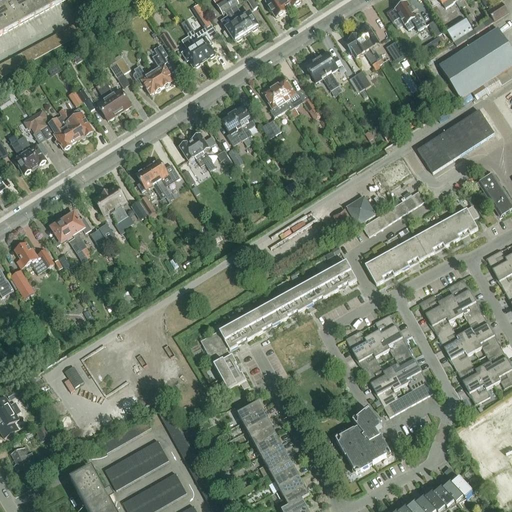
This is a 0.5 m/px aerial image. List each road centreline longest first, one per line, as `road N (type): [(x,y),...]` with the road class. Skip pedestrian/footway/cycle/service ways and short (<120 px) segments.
road 1 (residential): [(0,227),(362,0)]
road 2 (residential): [(346,511),(435,462),(455,402),(397,297)]
road 3 (residential): [(335,511),(256,352)]
road 4 (residential): [(362,402),(325,333),(397,297)]
